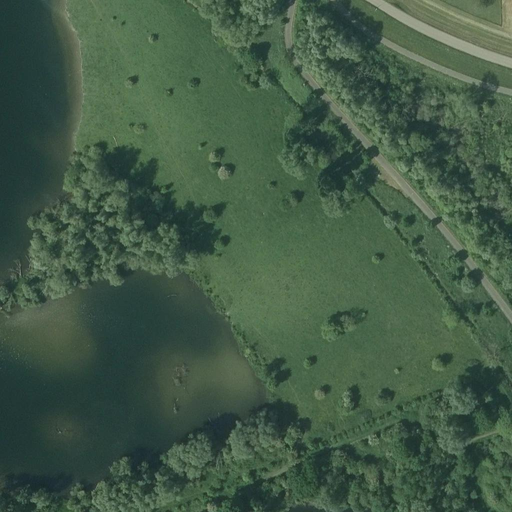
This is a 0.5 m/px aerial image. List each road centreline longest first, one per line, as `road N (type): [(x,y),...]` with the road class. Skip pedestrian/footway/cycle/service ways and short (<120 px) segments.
road 1 (unclassified): [(511,320),(292,53),(292,0)]
road 2 (unclassified): [(511,63),(375,0)]
